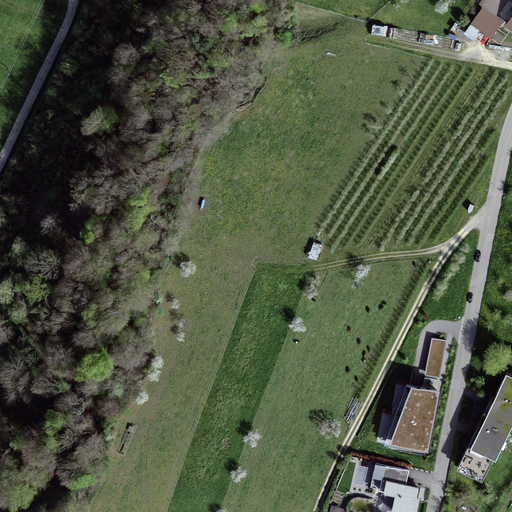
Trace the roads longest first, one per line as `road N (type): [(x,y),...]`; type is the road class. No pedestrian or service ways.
road 1 (residential): [(511,122),(433,511)]
road 2 (unclassified): [(0,163),(72,0)]
